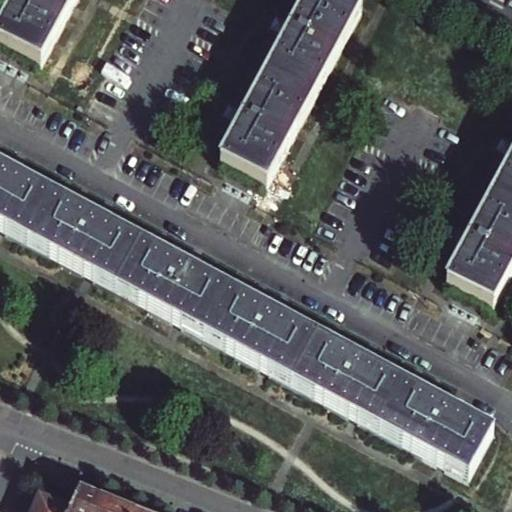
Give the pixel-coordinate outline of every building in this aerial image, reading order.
[(78,0),(19,0),(17,6),(0,37),(0,48),(41,71),(78,0)] [(290,40),(247,121),(243,128),(221,168),(267,192),(361,16),(332,0),(311,0),(294,34),(290,40)] [(276,37),(284,24),(276,20),(269,33),(276,37)] [(290,27),(284,24),(276,37),(282,41),(284,37),(290,40),(294,34),(288,30),(290,27)] [(229,125),(236,111),(229,107),(222,121),(229,125)] [(236,111),(229,125),(235,128),(237,125),(243,128),(247,121),(241,118),(242,115),(236,111)] [(502,158),(510,145),(502,141),(495,155),(502,158)] [(511,146),(510,145),(502,158),(508,161),(510,158),(511,158),(511,146)] [(22,163),(0,151),(0,174),(12,181),(22,163)] [(448,289),(492,314),(511,277),(511,169),(473,242),(469,249),(448,289)] [(0,232),(468,484),(493,438),(455,418),(403,390),(367,371),(315,343),(278,323),(227,296),(190,276),(138,249),(101,229),(50,201),(12,181),(0,174),(0,232)] [(59,183),(50,201),(101,229),(111,211),(59,183)] [(455,246),(463,232),(455,228),(448,241),(455,246)] [(147,231),(138,249),(190,276),(200,259),(147,231)] [(463,232),(455,246),(461,249),(463,245),(469,249),(473,242),(467,238),(469,235),(463,232)] [(235,279),(227,296),(278,323),(288,307),(235,279)] [(324,326),(315,343),(367,371),(376,354),(324,326)] [(412,374),(403,390),(455,418),(464,402),(412,374)] [(73,511),(116,511),(80,497),(73,511)] [(69,511),(39,501),(34,511),(69,511)]
